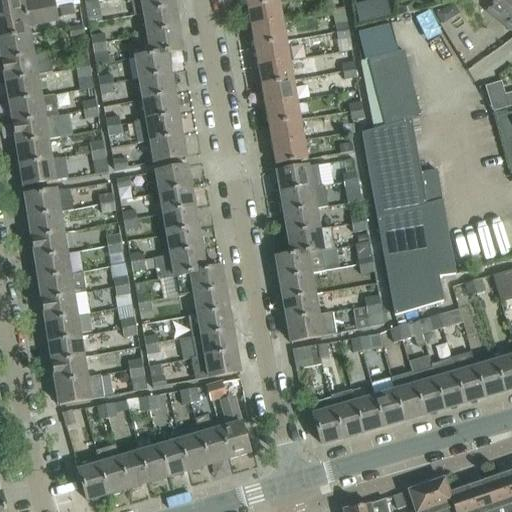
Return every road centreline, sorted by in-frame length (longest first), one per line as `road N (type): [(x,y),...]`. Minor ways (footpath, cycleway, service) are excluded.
road 1 (residential): [(286,486),(199,0)]
road 2 (tertiary): [(286,486),(511,420)]
road 3 (residential): [(45,511),(20,429),(0,303)]
